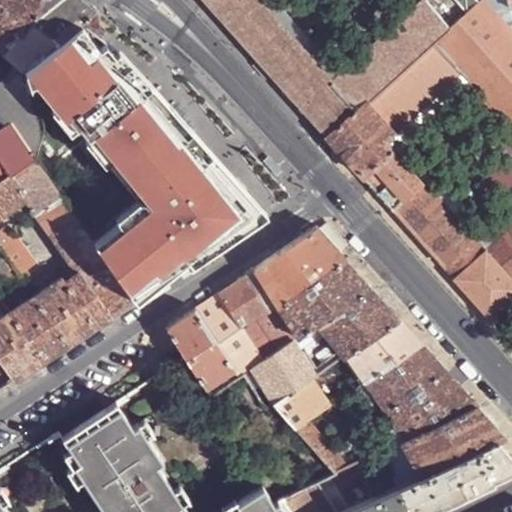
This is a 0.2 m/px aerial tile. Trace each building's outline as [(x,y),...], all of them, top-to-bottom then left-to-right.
[(0,0),(0,48),(62,0),(0,0)] [(83,0),(62,0),(0,48),(19,65),(24,69),(81,23),(97,10),(83,0)] [(210,0),(250,44),(332,137),(362,110),(336,81),(263,0),(210,0)] [(279,0),(263,0),(336,81),(346,73),(279,0)] [(428,0),(399,26),(425,55),(454,29),(446,19),(428,0)] [(456,28),(462,0),(450,0),(446,19),(454,29),(456,28)] [(511,0),(500,0),(502,9),(511,7),(511,0)] [(425,55),(372,103),(398,130),(464,72),(511,29),(511,26),(509,24),(508,25),(487,1),(481,6),(469,17),(456,28),(454,29),(425,55)] [(210,249),(268,212),(134,64),(81,23),(24,69),(37,108),(44,131),(36,156),(135,300),(210,249)] [(425,55),(399,26),(346,73),(336,81),(362,110),(372,103),(425,55)] [(511,29),(464,72),(472,81),(511,125),(511,29)] [(0,86),(0,118),(8,127),(11,125),(37,108),(24,69),(19,65),(0,86)] [(472,81),(464,72),(398,130),(406,139),(472,81)] [(332,137),(369,177),(381,167),(399,151),(388,138),(398,130),(372,103),(362,110),(332,137)] [(11,125),(32,158),(36,156),(44,131),(37,108),(11,125)] [(0,131),(0,163),(7,174),(32,158),(11,125),(8,127),(0,131)] [(406,139),(398,130),(388,138),(399,151),(479,239),(482,242),(488,236),(489,237),(491,235),(406,139)] [(449,266),(479,239),(399,151),(381,167),(407,197),(396,207),(422,236),(449,266)] [(135,300),(36,156),(32,158),(7,174),(0,179),(0,215),(28,197),(79,270),(110,316),(135,300)] [(369,177),(396,207),(407,197),(381,167),(369,177)] [(14,265),(18,271),(26,266),(34,261),(8,224),(0,229),(0,245),(7,254),(14,265)] [(256,267),(278,302),(348,257),(318,224),(256,267)] [(511,232),(490,253),(511,276),(511,232)] [(460,279),(490,253),(482,242),(479,239),(449,266),(460,279)] [(493,315),(511,298),(511,276),(490,253),(460,279),(493,315)] [(7,254),(0,258),(0,264),(4,270),(5,272),(6,271),(14,265),(7,254)] [(278,302),(299,336),(321,321),(373,286),(348,257),(278,302)] [(13,276),(18,271),(14,265),(6,271),(10,277),(13,276)] [(25,281),(31,289),(38,283),(26,266),(18,271),(25,281)] [(246,274),(267,309),(278,302),(256,267),(246,274)] [(35,294),(69,343),(110,316),(79,270),(66,279),(63,274),(35,294)] [(246,274),(219,291),(242,325),(243,325),(267,309),(246,274)] [(334,335),(347,351),(400,316),(373,286),(321,321),(331,331),(334,335)] [(219,291),(195,308),(235,367),(239,375),(245,372),(253,367),(265,358),(243,325),(242,325),(219,291)] [(45,360),(69,343),(35,294),(31,295),(19,304),(10,310),(45,360)] [(243,325),(265,358),(294,339),(299,336),(278,302),(267,309),(243,325)] [(195,308),(168,327),(179,342),(207,385),(235,367),(195,308)] [(0,316),(0,356),(16,379),(45,360),(10,310),(0,316)] [(347,351),(366,378),(422,341),(400,316),(347,351)] [(294,339),(302,351),(325,335),(331,331),(321,321),(299,336),(294,339)] [(265,358),(253,367),(262,380),(266,387),(275,400),(313,375),(317,373),(302,351),(294,339),(265,358)] [(366,378),(386,410),(447,369),(422,341),(366,378)] [(245,372),(254,385),(262,380),(253,367),(245,372)] [(386,410),(405,438),(477,401),(447,369),(386,410)] [(274,401),(295,425),(307,418),(332,401),(326,394),(313,375),(275,400),(274,401)] [(366,378),(356,385),(375,415),(386,410),(366,378)] [(254,385),(258,393),(266,387),(262,380),(254,385)] [(258,393),(267,406),(274,401),(275,400),(266,387),(258,393)] [(117,399),(62,435),(70,448),(78,461),(73,464),(82,477),(76,482),(96,511),(288,511),(279,497),(274,500),(263,483),(237,499),(240,503),(227,511),(226,511),(190,511),(183,500),(174,486),(158,462),(163,459),(147,434),(139,421),(133,424),(117,399)] [(402,438),(420,474),(440,464),(498,437),(506,433),(477,401),(405,438),(402,438)] [(370,418),(388,445),(402,438),(405,438),(386,410),(375,415),(370,418)] [(145,417),(139,421),(147,434),(153,430),(145,417)] [(301,431),(316,448),(328,441),(307,418),(295,425),(301,431)] [(480,485),(511,470),(511,454),(498,437),(440,464),(458,496),(480,485)] [(388,445),(385,447),(403,482),(420,474),(402,438),(388,445)] [(316,449),(336,471),(349,465),(328,441),(316,448),(316,449)] [(385,447),(376,451),(395,486),(398,485),(403,482),(385,447)] [(70,448),(64,452),(72,465),(73,464),(78,461),(70,448)] [(72,465),(67,468),(76,482),(82,477),(73,464),(72,465)] [(398,485),(410,511),(424,511),(458,496),(440,464),(420,474),(403,482),(398,485)] [(180,482),(174,486),(183,500),(189,496),(180,482)] [(332,511),(313,482),(303,487),(319,511),(332,511)] [(410,511),(398,485),(395,486),(341,511),(410,511)] [(280,498),(289,511),(319,511),(303,487),(280,498)] [(236,497),(223,505),(227,511),(240,503),(237,499),(236,497)]
